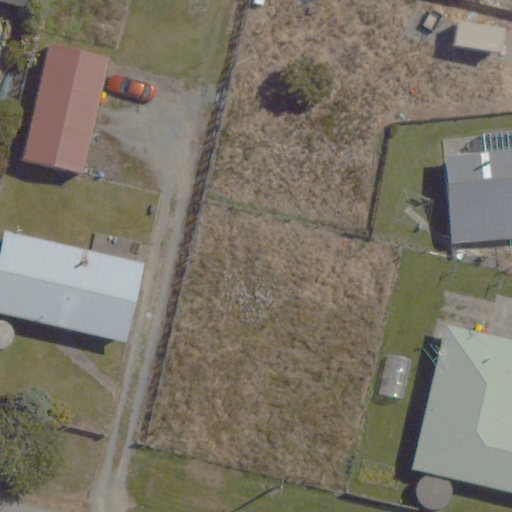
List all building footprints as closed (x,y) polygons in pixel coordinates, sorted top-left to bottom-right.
[(23,0),(0,0),(0,4),(21,11),(23,0)] [(44,34),(15,148),(84,165),(112,51),(44,34)] [(511,143),(444,148),(449,236),(511,232),(511,143)] [(141,250),(2,221),(0,230),(0,312),(122,338),(141,250)] [(511,329),(444,313),(408,457),(511,483),(511,329)]
